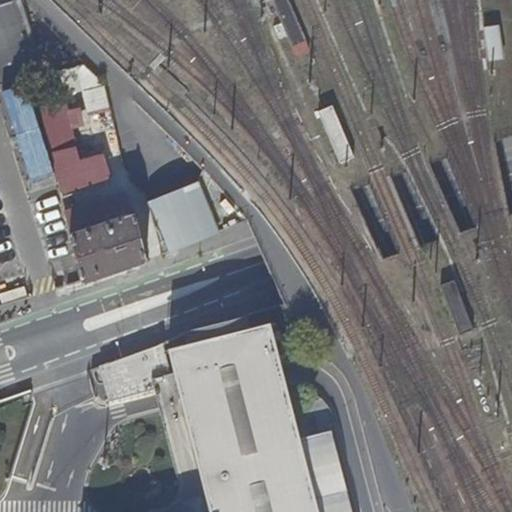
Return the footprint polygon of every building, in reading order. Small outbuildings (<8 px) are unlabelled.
[(0,83),(45,69),(22,0),(9,0),(0,3),(0,83)] [(271,15),(277,12),(271,0),(270,0),(266,2),(271,15)] [(291,45),(304,39),(287,0),(271,0),(277,12),(282,23),(287,35),(291,45)] [(278,39),(287,35),(282,23),(273,27),(278,39)] [(498,24),(482,27),(482,31),(484,40),(485,48),(487,58),(487,60),(504,57),(498,24)] [(309,50),(304,39),(291,45),(296,56),(309,50)] [(480,59),(487,58),(485,48),(479,49),(480,59)] [(89,103),(112,111),(106,86),(86,63),(79,65),(82,76),(86,92),(89,103)] [(86,92),(82,76),(72,79),(76,95),(86,92)] [(0,89),(0,112),(22,180),(47,171),(18,83),(0,89)] [(83,281),(147,261),(137,214),(121,218),(112,190),(81,198),(79,190),(73,165),(104,157),(100,143),(77,149),(72,128),(83,125),(79,110),(68,113),(66,103),(42,108),(60,182),(77,256),(82,278),(83,281)] [(334,104),(319,110),(340,162),(355,156),(334,104)] [(110,182),(104,157),(73,165),(79,190),(110,182)] [(195,180),(144,199),(163,252),(215,233),(195,180)] [(82,278),(77,256),(62,260),(67,283),(82,278)] [(454,286),(442,289),(446,310),(458,308),(454,286)] [(352,511),(331,430),(300,438),(270,322),(168,348),(174,373),(210,511),(352,511)] [(105,363),(99,365),(109,402),(155,390),(153,378),(174,373),(168,348),(105,363)]
